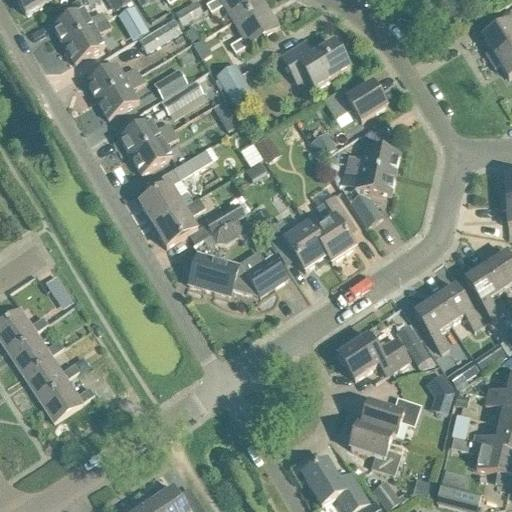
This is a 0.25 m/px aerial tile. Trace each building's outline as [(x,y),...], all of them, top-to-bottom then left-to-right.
[(13,0),(26,21),(56,3),(53,0),(13,0)] [(102,0),(114,19),(132,8),(126,0),(102,0)] [(170,0),(165,3),(170,10),(186,0),(170,0)] [(225,12),(234,28),(265,9),(259,0),(225,0),(208,10),(213,19),(225,12)] [(182,32),(203,19),(196,7),(175,20),(182,32)] [(280,33),(265,9),(234,28),(244,44),(232,51),(237,59),(280,33)] [(84,15),(53,34),(64,53),(107,27),(102,19),(90,27),(84,15)] [(511,20),(511,18),(503,23),(496,27),(501,33),(484,44),(492,57),(487,60),(492,68),(511,55),(511,20)] [(143,26),(127,36),(134,46),(149,37),(143,26)] [(107,27),(64,53),(75,71),(106,53),(99,41),(111,34),(107,27)] [(181,39),(174,27),(139,47),(146,59),(181,39)] [(349,74),(334,50),(312,63),(305,51),(282,65),(298,90),(308,84),(315,95),(349,74)] [(511,55),(492,68),(496,75),(501,72),(510,85),(511,83),(511,55)] [(117,71),(86,89),(97,108),(140,82),(136,75),(124,82),(117,71)] [(254,101),(236,71),(217,83),(236,112),(248,105),(254,101)] [(179,76),(170,81),(174,88),(159,97),(163,104),(187,90),(179,76)] [(140,82),(97,108),(108,127),(139,108),(132,97),(144,90),(140,82)] [(169,121),(203,99),(196,88),(162,110),(169,121)] [(387,114),(373,90),(350,104),(344,95),(323,107),(335,127),(352,116),(361,130),(387,114)] [(233,120),(221,127),(227,138),(239,131),(233,120)] [(150,126),(119,145),(130,164),(173,138),(169,130),(157,138),(150,126)] [(267,173),(263,168),(281,155),(268,137),(241,157),(257,180),(267,173)] [(173,138),(130,164),(142,182),(172,164),(166,152),(178,145),(173,138)] [(349,162),(347,171),(396,182),(400,161),(365,153),(362,166),(349,162)] [(207,156),(201,160),(174,176),(180,187),(214,168),(207,156)] [(391,203),(396,182),(347,171),(345,179),(358,182),(356,195),(391,203)] [(499,200),(500,209),(511,208),(511,183),(505,184),(506,199),(499,200)] [(153,233),(192,209),(187,201),(178,206),(170,192),(140,210),(153,233)] [(359,204),(351,209),(368,235),(382,225),(369,204),(359,204)] [(312,240),(328,264),(327,264),(332,271),(355,255),(342,235),(351,229),(335,205),(318,216),(326,230),(312,239),(312,240)] [(511,208),(500,209),(500,218),(507,218),(507,233),(511,233),(511,208)] [(153,233),(167,255),(197,237),(189,223),(197,218),(192,209),(153,233)] [(205,230),(212,242),(233,229),(232,228),(244,221),(238,211),(205,230)] [(254,221),(282,265),(292,258),(305,279),(327,264),(328,264),(312,240),(312,239),(308,233),(292,243),(284,230),(276,235),(262,214),(255,219),(253,218),(252,219),(254,221)] [(212,242),(211,243),(216,250),(226,251),(236,245),(242,235),(237,227),(233,229),(212,242)] [(490,262),(483,267),(503,298),(511,291),(511,266),(507,259),(494,267),(490,262)] [(264,268),(259,260),(240,272),(198,261),(189,293),(231,304),(234,295),(249,301),(255,297),(260,304),(288,287),(272,263),(264,268)] [(478,277),(465,285),(482,311),(483,311),(492,326),(500,321),(490,306),(503,298),(483,267),(475,272),(478,277)] [(61,290),(50,296),(64,317),(74,310),(61,290)] [(439,295),(431,300),(452,331),(464,323),(474,338),(482,333),(472,318),(455,292),(442,300),(439,295)] [(427,310),(414,319),(431,345),(431,344),(441,360),(449,355),(439,340),(452,331),(431,300),(424,305),(427,310)] [(0,329),(0,346),(8,359),(36,340),(48,332),(43,324),(31,332),(21,316),(0,329)] [(47,356),(36,340),(8,359),(23,382),(51,363),(63,355),(59,348),(47,356)] [(368,343),(338,362),(354,387),(378,372),(386,383),(409,368),(395,346),(377,358),(368,343)] [(476,363),(485,376),(508,360),(499,347),(476,363)] [(430,364),(419,348),(406,357),(417,372),(418,371),(424,380),(437,370),(432,362),(430,364)] [(62,380),(51,363),(23,382),(38,406),(67,387),(79,379),(74,372),(62,380)] [(81,366),(74,370),(80,378),(86,374),(81,366)] [(450,384),(457,395),(470,386),(462,376),(450,384)] [(428,386),(438,406),(456,398),(445,377),(428,386)] [(489,396),(487,404),(511,409),(511,384),(510,384),(506,400),(489,396)] [(77,403),(67,387),(38,406),(54,430),(95,403),(89,395),(77,403)] [(502,417),(499,432),(511,434),(511,409),(487,404),(485,413),(502,417)] [(358,432),(358,433),(396,445),(401,429),(413,433),(420,413),(398,406),(394,418),(369,410),(362,433),(358,432)] [(511,434),(499,432),(495,447),(478,443),(476,450),(474,458),(474,459),(480,461),(480,459),(511,467),(511,460),(511,434)] [(396,445),(358,433),(350,456),(376,464),(372,475),(393,482),(400,463),(387,459),(392,444),(396,445)] [(511,467),(480,459),(480,461),(476,476),(497,481),(496,489),(510,493),(511,485),(511,474),(509,474),(511,467)] [(350,480),(338,487),(327,468),(303,483),(320,511),(324,511),(336,505),(340,511),(364,511),(368,510),(350,480)] [(387,483),(372,494),(385,511),(391,511),(403,503),(387,483)] [(417,487),(413,503),(427,506),(431,490),(417,487)] [(452,511),(480,511),(484,499),(445,490),(440,509),(452,511)] [(152,508),(154,511),(183,511),(173,495),(152,508)]
